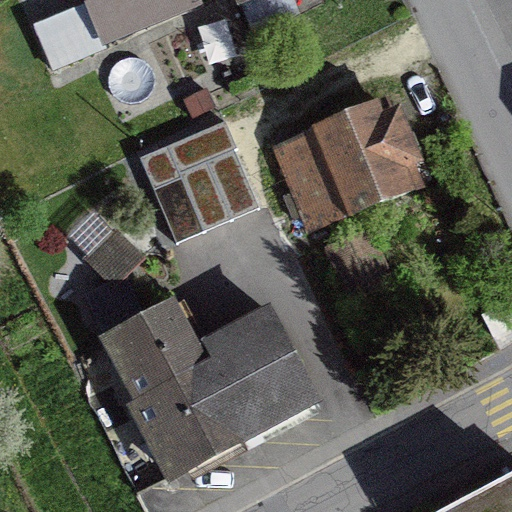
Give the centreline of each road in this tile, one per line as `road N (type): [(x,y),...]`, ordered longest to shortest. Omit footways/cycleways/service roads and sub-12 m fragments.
road 1 (tertiary): [(511,400),(302,511)]
road 2 (residential): [(511,158),(440,0)]
